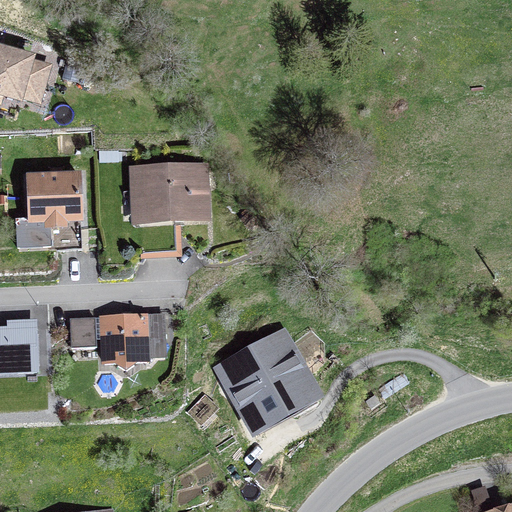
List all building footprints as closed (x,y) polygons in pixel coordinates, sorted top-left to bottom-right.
[(220,164),(141,172),(147,228),(226,221),(220,164)] [(93,176),(40,178),(44,230),(99,224),(93,176)] [(180,315),(110,320),(112,352),(119,366),(153,374),(173,362),(190,361),(180,315)] [(110,320),(77,322),(79,355),(112,352),(110,320)] [(20,328),(0,329),(0,379),(55,375),(51,322),(20,324),(20,328)] [(230,372),(276,443),(349,396),(303,325),(230,372)]
